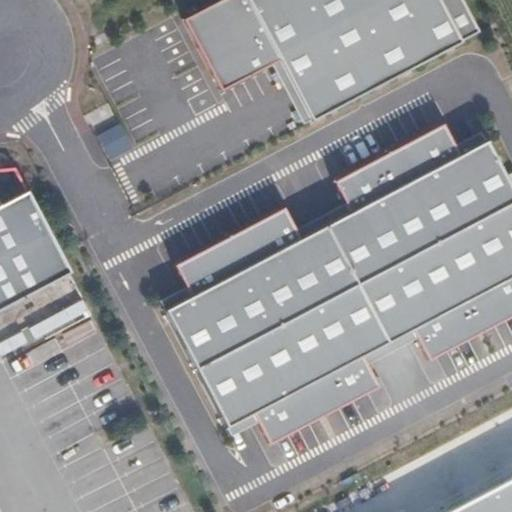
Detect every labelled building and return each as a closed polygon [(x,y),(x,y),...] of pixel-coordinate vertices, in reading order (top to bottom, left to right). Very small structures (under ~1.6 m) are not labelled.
[(308,124),(477,34),(458,0),(221,0),(176,24),(214,96),(276,63),(308,124)] [(191,293),(163,308),(224,425),(251,411),(268,444),(379,387),(361,352),(410,327),(427,358),(511,314),(511,188),(485,136),(457,151),(443,124),(333,180),(349,210),(298,237),(283,208),(175,264),(191,293)] [(119,125),(98,136),(110,160),(132,148),(119,125)] [(0,308),(65,275),(23,193),(0,204),(0,308)] [(115,366),(50,397),(59,414),(47,420),(60,446),(123,416),(115,399),(128,393),(115,366)] [(103,465),(158,440),(153,427),(97,452),(103,465)] [(511,511),(511,469),(435,511),(511,511)]
